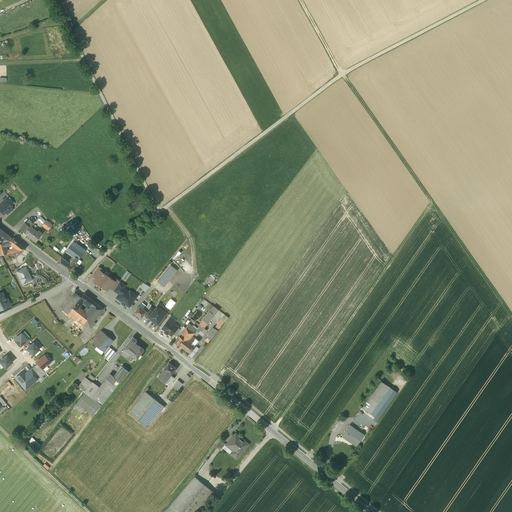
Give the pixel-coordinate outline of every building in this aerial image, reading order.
[(6,200),(0,205),(0,211),(1,211),(3,213),(5,212),(11,206),(12,206),(6,200)] [(11,206),(5,212),(7,215),(14,209),(11,206)] [(60,219),(63,223),(74,216),(71,211),(60,219)] [(45,220),(40,226),(45,231),(50,225),(45,220)] [(25,222),(20,229),(25,233),(30,227),(25,222)] [(37,231),(30,227),(25,233),(35,241),(41,233),(38,231),(37,231)] [(11,238),(0,229),(0,239),(2,241),(11,238)] [(74,241),(71,244),(83,253),(86,250),(74,241)] [(25,249),(17,242),(12,243),(13,245),(16,247),(11,250),(10,249),(7,250),(6,249),(3,250),(4,254),(25,249)] [(83,253),(71,244),(67,250),(74,255),(79,259),(83,253)] [(69,262),(65,268),(69,272),(79,259),(74,255),(69,262)] [(61,257),(57,263),(65,268),(69,262),(61,257)] [(170,265),(161,277),(168,282),(177,270),(170,265)] [(32,280),(25,267),(24,267),(16,271),(23,284),(32,280)] [(101,271),(98,274),(97,273),(96,275),(97,276),(94,280),(101,285),(108,276),(101,271)] [(114,280),(108,276),(101,285),(108,290),(111,285),(112,286),(113,284),(112,284),(114,280)] [(168,282),(161,277),(157,281),(164,287),(168,282)] [(126,304),(129,306),(137,295),(130,290),(129,291),(124,288),(126,286),(121,282),(114,291),(119,294),(116,297),(122,302),(121,304),(125,306),(126,304)] [(8,305),(2,292),(0,292),(0,309),(2,308),(4,309),(5,308),(5,307),(8,305)] [(62,308),(68,313),(71,309),(75,304),(81,297),(75,292),(62,308)] [(81,297),(75,304),(79,307),(85,300),(87,301),(90,298),(84,293),(81,297)] [(99,305),(90,298),(87,301),(92,306),(87,313),(91,316),(99,305)] [(79,307),(75,304),(71,309),(86,321),(91,316),(87,313),(79,307)] [(158,304),(149,316),(158,324),(168,312),(158,304)] [(99,305),(91,316),(94,318),(102,307),(99,305)] [(146,311),(140,306),(135,312),(141,317),(146,311)] [(219,310),(214,306),(209,312),(214,316),(219,310)] [(94,318),(92,320),(94,321),(104,309),(102,307),(94,318)] [(86,321),(71,309),(68,313),(66,316),(70,318),(72,316),(83,326),(86,321)] [(214,316),(209,312),(203,320),(208,324),(214,316)] [(92,320),(94,318),(91,316),(86,321),(93,327),(96,323),(94,321),(92,320)] [(208,324),(203,320),(199,324),(203,327),(204,328),(208,324)] [(172,324),(167,321),(162,328),(165,331),(167,333),(168,333),(171,335),(173,334),(177,327),(173,324),(172,324)] [(192,326),(188,324),(186,327),(194,333),(196,330),(197,329),(192,326)] [(186,327),(180,335),(184,340),(190,344),(191,343),(195,339),(191,336),(194,333),(186,327)] [(213,327),(211,330),(209,332),(210,333),(209,336),(211,338),(217,331),(214,328),(213,327)] [(27,340),(21,333),(14,339),(20,346),(22,344),(27,340)] [(103,333),(102,333),(100,336),(99,335),(98,337),(94,343),(104,351),(113,340),(109,336),(108,338),(103,333)] [(180,335),(175,342),(178,345),(176,346),(178,348),(179,346),(184,340),(180,335)] [(137,340),(133,337),(124,348),(125,349),(134,355),(137,358),(144,349),(135,342),(137,340)] [(22,344),(24,346),(31,341),(29,338),(28,338),(27,340),(22,344)] [(195,339),(191,343),(196,346),(199,341),(195,338),(195,339)] [(190,344),(184,340),(179,346),(190,353),(196,346),(191,343),(190,344)] [(27,348),(32,355),(39,349),(33,342),(27,348)] [(109,347),(104,353),(106,357),(109,360),(116,352),(109,347)] [(125,349),(121,355),(129,361),(134,355),(125,349)] [(6,355),(0,360),(0,362),(5,368),(12,362),(6,355)] [(44,355),(36,362),(40,366),(42,369),(47,365),(48,365),(52,362),(48,358),(48,359),(44,355)] [(176,368),(168,362),(163,369),(163,370),(166,372),(170,375),(171,375),(176,368)] [(46,373),(42,369),(40,366),(34,371),(37,374),(40,377),(46,373)] [(128,372),(121,366),(113,376),(110,374),(106,378),(113,383),(116,379),(120,382),(128,372)] [(34,376),(37,374),(34,371),(32,368),(27,372),(31,376),(33,374),(34,376)] [(16,378),(26,389),(37,379),(34,376),(33,374),(31,376),(27,372),(25,374),(23,372),(16,378)] [(170,375),(166,381),(169,384),(174,377),(171,375),(170,375)] [(87,378),(81,385),(80,384),(78,387),(85,392),(92,382),(87,378)] [(113,383),(106,378),(99,387),(91,398),(101,406),(116,386),(113,383)] [(183,384),(177,380),(173,386),(178,390),(183,384)] [(381,381),(362,408),(371,414),(390,387),(381,381)] [(99,387),(92,382),(85,392),(84,392),(85,392),(91,398),(99,387)] [(390,387),(371,414),(375,417),(374,420),(376,421),(397,392),(390,387)] [(101,406),(91,398),(85,392),(77,402),(85,409),(94,415),(101,406)] [(164,407),(146,392),(129,412),(148,427),(164,407)] [(82,413),(85,409),(77,402),(73,407),(82,413)] [(364,435),(349,424),(341,436),(345,438),(350,441),(356,446),(364,435)] [(248,444),(238,435),(232,441),(231,440),(227,444),(234,449),(231,453),(236,457),(248,444)] [(41,446),(32,438),(28,442),(37,450),(41,446)] [(225,444),(220,439),(215,445),(220,450),(225,444)] [(194,476),(164,511),(196,511),(213,492),(194,476)]
